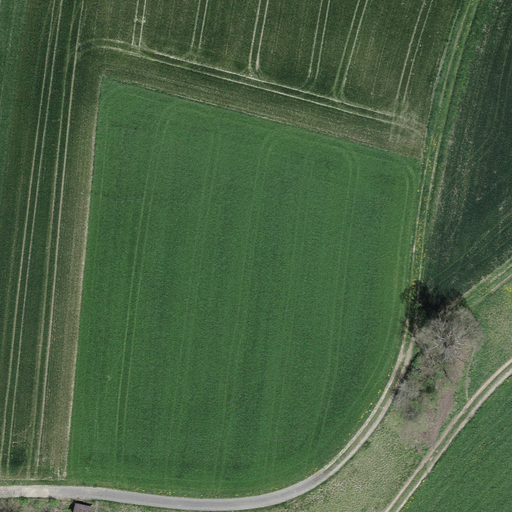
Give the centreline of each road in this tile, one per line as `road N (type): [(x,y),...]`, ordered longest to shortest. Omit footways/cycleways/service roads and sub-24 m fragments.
road 1 (track): [(405,349),(392,387),(355,443),(289,494),(203,505),(0,491)]
road 2 (track): [(405,349),(427,187),(475,0)]
road 3 (track): [(467,410),(391,511)]
